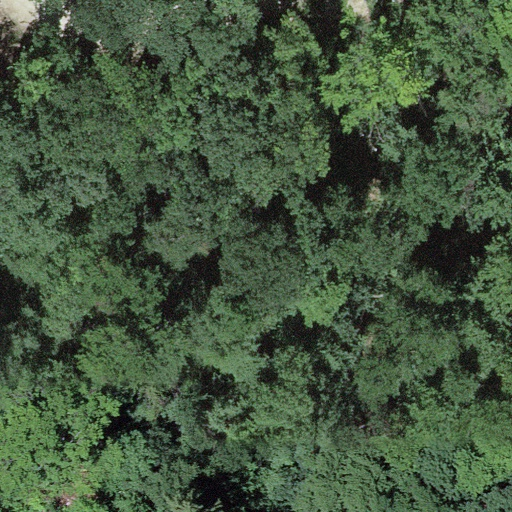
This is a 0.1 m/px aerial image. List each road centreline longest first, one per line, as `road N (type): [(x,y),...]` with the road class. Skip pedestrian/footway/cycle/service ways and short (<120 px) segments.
road 1 (track): [(30,0),(51,13),(106,22),(225,0)]
road 2 (track): [(371,511),(511,434)]
